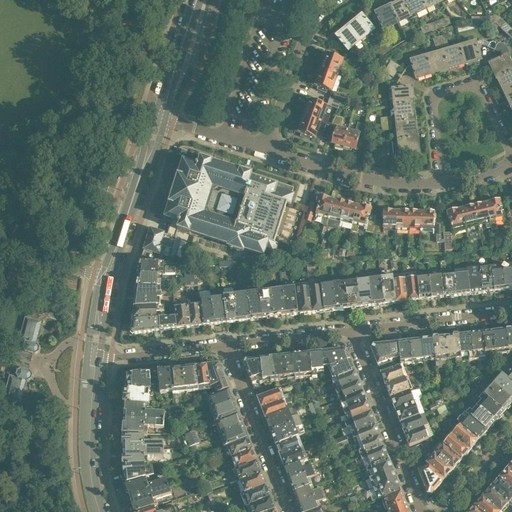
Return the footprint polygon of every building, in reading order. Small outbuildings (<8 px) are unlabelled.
[(399,23),(411,17),(403,0),(399,0),(400,2),(391,7),(399,23)] [(403,0),(411,17),(427,9),(422,0),(403,0)] [(422,0),(427,9),(442,2),(440,0),(422,0)] [(385,30),(399,23),(391,7),(391,6),(376,13),(378,17),(378,18),(382,26),(385,30)] [(353,21),(348,25),(361,41),(374,31),(371,27),(371,26),(365,20),(362,16),(354,22),(353,21)] [(496,24),(500,28),(504,24),(498,18),(496,24)] [(448,20),(437,23),(439,28),(450,25),(448,20)] [(506,34),(510,30),(504,24),(500,28),(506,34)] [(348,51),(361,41),(348,25),(344,28),(344,30),(336,36),(339,40),(345,48),(345,47),(348,51)] [(436,48),(442,47),(439,38),(434,40),(436,48)] [(475,43),(460,48),(465,65),(465,66),(481,61),(479,56),(480,56),(477,48),(476,43),(475,43)] [(511,71),(511,67),(506,56),(506,55),(508,50),(505,45),(500,43),(497,44),(497,45),(495,46),(496,47),(494,51),(499,53),(501,58),(494,62),(489,65),(497,79),(511,71)] [(389,44),(382,49),(385,54),(392,49),(389,44)] [(465,65),(460,48),(443,52),(449,72),(458,69),(458,67),(465,65)] [(379,58),(385,54),(382,49),(376,54),(379,58)] [(449,72),(443,52),(427,57),(432,74),(439,72),(440,74),(449,72)] [(321,61),(318,70),(337,76),(343,60),(338,59),(339,56),(332,53),(331,56),(327,54),(324,62),(321,61)] [(372,63),(379,58),(376,54),(369,59),(372,63)] [(432,74),(427,57),(412,61),(413,66),(412,66),(415,75),(416,74),(417,79),(432,75),(432,74)] [(388,68),(396,72),(399,67),(391,63),(388,68)] [(393,77),(396,72),(388,68),(385,72),(393,77)] [(332,92),(337,76),(318,70),(315,78),(318,79),(315,87),(320,88),(319,91),(326,94),(327,91),(332,92)] [(511,90),(511,71),(497,79),(500,85),(499,86),(503,95),(511,90)] [(394,107),(413,105),(411,89),(407,89),(397,90),(393,91),(394,107)] [(509,103),(511,108),(511,90),(503,95),(507,103),(509,103)] [(340,103),(340,104),(344,105),(346,99),(331,94),(330,100),(340,103)] [(304,108),(301,116),(321,123),(326,107),(322,105),(323,102),(316,99),(314,102),(310,101),(307,109),(304,108)] [(338,110),(340,104),(340,103),(330,100),(327,106),(338,110)] [(413,105),(394,107),(396,124),(416,121),(415,112),(413,112),(412,105),(413,105)] [(315,139),(321,123),(301,116),(298,124),(301,125),(298,133),(303,135),(302,137),(309,140),(310,137),(315,139)] [(334,147),(343,150),(348,130),(341,128),(343,119),(335,117),(332,126),(336,127),(334,134),(332,134),(330,139),(331,139),(330,144),(335,145),(334,147)] [(396,124),(398,140),(416,138),(415,131),(417,131),(416,121),(396,124)] [(355,132),(348,130),(343,150),(351,152),(351,150),(357,151),(358,147),(360,142),(358,141),(360,134),(362,125),(357,124),(355,132)] [(326,125),(321,138),(327,140),(332,127),(326,125)] [(416,138),(398,140),(391,141),(393,157),(405,156),(405,157),(414,156),(414,155),(419,155),(417,138),(416,138)] [(374,142),(363,143),(364,151),(375,150),(374,142)] [(177,174),(168,205),(170,205),(166,219),(172,221),(167,235),(175,238),(177,231),(189,235),(190,233),(229,245),(228,247),(243,251),(243,249),(263,255),(265,251),(275,254),(278,244),(275,243),(287,203),(290,204),(293,195),(292,194),(294,189),(252,176),(252,174),(239,170),(239,172),(212,163),(212,162),(200,158),(197,165),(196,165),(195,166),(183,162),(179,175),(177,174)] [(100,188),(107,190),(111,178),(101,175),(97,190),(99,190),(100,188)] [(316,215),(328,218),(332,200),(318,197),(317,204),(319,204),(316,215)] [(332,200),(328,218),(327,225),(339,227),(345,203),(332,200)] [(485,204),(489,222),(501,219),(499,208),(501,208),(500,201),(485,204)] [(351,230),(353,223),(357,206),(345,203),(339,227),(351,230)] [(310,204),(306,216),(312,218),(316,205),(310,204)] [(477,224),(489,222),(485,204),(473,207),(477,224)] [(359,225),(365,226),(364,230),(366,230),(365,232),(373,234),(374,232),(375,221),(376,217),(370,216),(371,209),(357,206),(353,223),(351,230),(351,232),(357,233),(359,225)] [(465,227),(477,224),(473,207),(461,210),(465,227)] [(453,230),(465,227),(461,210),(447,213),(448,220),(450,220),(453,230)] [(396,230),(397,211),(384,211),(384,212),(382,214),(382,217),(384,219),(383,229),(396,230)] [(409,212),(397,211),(396,230),(409,230),(409,212)] [(409,212),(409,230),(421,230),(422,212),(409,212)] [(434,213),(422,212),(421,230),(434,231),(434,220),(436,218),(436,215),(434,214),(434,213)] [(150,230),(144,250),(141,261),(150,261),(151,260),(153,254),(159,256),(162,246),(172,250),(176,238),(175,238),(167,235),(150,230)] [(451,233),(444,233),(443,233),(445,252),(453,251),(451,233)] [(471,257),(480,256),(479,250),(477,250),(477,246),(470,247),(471,257)] [(338,257),(345,259),(347,249),(340,247),(338,257)] [(17,256),(38,262),(38,260),(36,259),(38,254),(19,249),(17,256)] [(141,263),(139,275),(163,275),(165,275),(175,275),(176,269),(170,269),(170,264),(164,264),(159,263),(141,263)] [(505,291),(511,290),(511,267),(507,268),(506,266),(502,267),(502,269),(505,291)] [(483,294),(494,292),(491,268),(480,270),(483,294)] [(496,268),(491,268),(494,292),(505,291),(502,269),(496,270),(496,268)] [(470,295),(483,294),(480,270),(467,271),(467,273),(468,272),(470,295)] [(441,272),(429,273),(432,300),(444,298),(442,277),(441,272)] [(467,273),(454,274),(457,297),(470,295),(468,272),(467,273)] [(419,301),(416,275),(416,273),(404,275),(407,303),(419,301)] [(416,275),(419,301),(432,300),(429,273),(416,275)] [(197,274),(184,274),(184,287),(198,287),(197,274)] [(445,298),(457,297),(454,274),(443,275),(445,298)] [(137,287),(137,288),(162,287),(178,287),(178,281),(163,281),(163,275),(139,275),(137,287)] [(393,279),(393,281),(395,304),(407,303),(404,275),(392,276),(393,278),(393,279)] [(395,304),(393,281),(393,279),(393,278),(381,279),(384,305),(395,304)] [(372,307),(384,305),(381,279),(369,280),(372,307)] [(361,308),(372,307),(369,280),(357,282),(361,308)] [(311,314),(308,289),(307,282),(296,284),(299,315),(311,314)] [(348,309),(361,308),(357,282),(345,283),(348,309)] [(283,290),(282,290),(285,317),(298,315),(295,288),(294,283),(284,284),(285,286),(283,287),(283,290)] [(337,311),(348,309),(345,283),(334,285),(337,311)] [(324,312),(337,311),(334,285),(321,286),(324,312)] [(311,314),(324,312),(321,286),(321,288),(308,289),(311,314)] [(137,288),(136,298),(162,297),(162,294),(162,287),(137,288)] [(224,289),(223,295),(223,297),(223,298),(226,324),(237,323),(233,295),(235,295),(234,293),(232,289),(224,289)] [(282,290),(269,291),(272,318),(285,317),(282,290)] [(269,291),(257,293),(260,320),(272,318),(269,291)] [(210,292),(199,293),(200,301),(200,302),(200,307),(203,326),(214,325),(211,300),(210,292)] [(257,293),(245,294),(248,321),(250,321),(260,320),(257,293)] [(235,295),(233,295),(237,323),(248,321),(245,294),(235,295)] [(136,298),(134,308),(160,307),(160,306),(160,300),(162,300),(162,297),(136,298)] [(223,298),(211,300),(214,325),(226,324),(223,298)] [(180,302),(173,303),(174,307),(175,315),(175,319),(176,319),(177,329),(191,328),(189,308),(181,309),(180,302)] [(133,313),(132,321),(157,319),(157,313),(164,313),(164,306),(160,306),(160,307),(134,308),(133,313)] [(200,307),(189,308),(191,328),(203,326),(200,307)] [(42,322),(37,321),(26,318),(25,318),(19,340),(24,342),(23,344),(24,345),(23,348),(23,349),(25,351),(25,352),(26,352),(30,353),(32,354),(34,354),(34,355),(35,355),(35,354),(38,352),(38,353),(39,352),(39,349),(40,349),(40,348),(39,348),(38,345),(37,344),(36,344),(42,322)] [(131,332),(130,332),(134,336),(135,334),(159,331),(160,331),(158,319),(157,319),(132,321),(132,322),(131,332)] [(165,319),(158,319),(160,331),(177,329),(176,319),(175,319),(165,319)] [(508,350),(509,350),(506,331),(495,332),(498,352),(509,351),(508,350)] [(485,354),(498,352),(495,332),(483,334),(485,354)] [(485,354),(483,334),(470,335),(474,362),(478,361),(477,354),(484,353),(485,354)] [(468,362),(474,362),(470,335),(459,337),(461,356),(468,355),(468,362)] [(460,356),(461,356),(459,337),(445,338),(447,358),(448,358),(455,357),(456,365),(462,365),(460,356)] [(445,338),(432,340),(435,362),(436,368),(442,367),(442,366),(441,359),(447,358),(445,338)] [(430,362),(435,362),(432,340),(421,341),(423,361),(430,360),(430,362)] [(416,362),(423,361),(421,341),(409,343),(411,362),(411,364),(416,364),(416,362)] [(409,343),(397,344),(399,359),(399,358),(400,366),(405,365),(405,363),(411,362),(409,343)] [(378,366),(399,359),(397,344),(374,347),(373,346),(371,350),(378,366)] [(343,350),(321,353),(323,364),(326,364),(328,370),(350,361),(347,352),(343,350)] [(323,371),(323,364),(321,353),(309,354),(312,375),(312,379),(317,378),(316,372),(323,371)] [(309,354),(297,356),(300,379),(304,379),(304,376),(312,375),(309,354)] [(295,380),(300,379),(297,356),(284,357),(287,378),(294,377),(295,380)] [(280,379),(287,378),(284,357),(272,359),(275,382),(280,382),(280,379)] [(270,383),(275,382),(272,359),(260,360),(263,381),(270,380),(270,383)] [(263,383),(263,381),(260,360),(245,362),(244,364),(252,385),(254,390),(260,388),(259,385),(263,383)] [(354,372),(350,361),(328,370),(333,381),(331,381),(331,382),(354,372)] [(511,384),(511,363),(510,364),(499,367),(495,370),(500,374),(511,384)] [(217,391),(218,394),(228,390),(218,365),(209,366),(211,388),(215,386),(216,388),(211,390),(211,392),(214,391),(215,392),(217,391)] [(210,388),(211,388),(209,366),(196,368),(199,391),(210,389),(210,388)] [(385,387),(405,379),(409,377),(406,368),(400,366),(380,374),(385,387)] [(199,391),(196,368),(183,369),(186,393),(199,391)] [(4,399),(20,404),(26,381),(27,381),(27,382),(28,382),(28,381),(31,380),(32,379),(31,379),(32,376),(33,376),(33,375),(32,375),(30,372),(31,372),(30,371),(27,371),(21,369),(20,369),(17,371),(17,370),(16,371),(17,372),(16,375),(15,375),(16,376),(18,378),(10,376),(4,399)] [(172,394),(186,393),(183,369),(169,371),(172,392),(172,394)] [(166,393),(172,392),(169,371),(157,372),(160,395),(167,394),(166,393)] [(354,372),(331,382),(333,385),(338,383),(340,389),(340,390),(358,383),(354,372)] [(151,391),(150,382),(149,373),(127,375),(127,377),(126,378),(126,382),(128,383),(128,384),(125,384),(126,389),(145,391),(151,391)] [(494,384),(493,386),(511,402),(511,384),(500,374),(493,382),(494,384)] [(405,379),(385,387),(390,399),(409,391),(408,386),(411,385),(409,378),(405,379)] [(362,392),(358,383),(340,390),(340,389),(335,391),(337,396),(342,394),(344,399),(362,392)] [(504,412),(511,403),(511,402),(493,386),(492,387),(490,386),(482,394),(504,412)] [(145,398),(145,391),(126,389),(125,389),(125,390),(123,392),(122,395),(124,397),(124,403),(150,406),(150,398),(145,398)] [(281,389),(257,398),(261,410),(290,398),(288,395),(283,396),(281,389)] [(228,390),(218,394),(205,399),(210,413),(233,404),(228,390)] [(390,399),(395,411),(414,404),(409,391),(390,399)] [(366,402),(362,392),(344,399),(339,401),(341,406),(346,404),(348,409),(366,402)] [(495,422),(504,412),(482,394),(478,399),(483,403),(479,407),(495,422)] [(265,420),(289,411),(293,409),(290,403),(291,403),(290,398),(261,410),(265,420)] [(366,402),(348,409),(348,410),(343,412),(347,422),(370,413),(366,402)] [(149,413),(150,406),(124,403),(123,411),(125,413),(124,419),(164,422),(165,413),(149,413)] [(317,415),(312,403),(308,405),(312,417),(317,415)] [(238,415),(233,404),(210,413),(214,424),(238,415)] [(419,415),(414,404),(395,411),(399,423),(419,415)] [(486,432),(495,422),(479,407),(474,413),(469,409),(465,414),(467,415),(486,432)] [(293,409),(289,411),(265,420),(270,433),(300,422),(298,417),(295,408),(293,409)] [(375,425),(370,413),(347,422),(344,423),(346,429),(349,428),(351,435),(357,433),(356,433),(375,425)] [(238,415),(214,424),(219,436),(242,427),(238,415)] [(399,423),(404,435),(424,428),(419,415),(399,423)] [(479,441),(486,432),(467,415),(463,420),(460,417),(456,422),(460,425),(479,441)] [(164,429),(164,422),(124,419),(124,427),(122,428),(122,433),(123,434),(123,435),(144,435),(147,435),(148,428),(164,429)] [(298,437),(299,437),(301,436),(305,435),(302,427),(300,422),(270,433),(275,446),(298,437)] [(440,425),(435,422),(430,429),(436,433),(440,425)] [(383,446),(375,425),(356,433),(357,433),(351,435),(353,439),(358,437),(360,442),(351,446),(355,457),(383,446)] [(471,451),(479,441),(460,425),(452,434),(471,451)] [(247,439),(242,427),(219,436),(223,448),(247,439)] [(428,439),(424,428),(404,435),(409,447),(423,441),(428,439)] [(195,431),(190,433),(185,435),(189,447),(200,443),(195,431)] [(461,461),(471,451),(452,434),(443,445),(443,444),(442,444),(461,461)] [(147,443),(147,437),(123,437),(123,438),(121,440),(122,444),(123,446),(124,446),(124,451),(164,450),(164,443),(147,443)] [(280,458),(303,449),(299,437),(298,437),(275,446),(280,458)] [(346,437),(336,440),(328,444),(331,453),(349,446),(346,437)] [(251,451),(247,439),(223,448),(227,458),(230,456),(231,458),(251,451)] [(453,470),(461,461),(442,444),(434,454),(453,470)] [(367,460),(369,465),(387,458),(383,446),(355,457),(356,459),(360,458),(362,462),(367,460)] [(410,449),(414,459),(421,457),(415,447),(410,449)] [(306,448),(303,449),(280,458),(284,470),(305,462),(307,461),(304,453),(307,452),(306,448)] [(124,465),(124,466),(148,465),(147,459),(164,458),(164,450),(124,451),(124,457),(123,457),(123,458),(122,460),(122,464),(124,465)] [(234,466),(235,470),(256,462),(251,451),(231,458),(232,461),(229,462),(231,467),(234,466)] [(425,464),(429,467),(444,480),(453,470),(434,454),(425,464)] [(392,470),(387,458),(369,465),(370,467),(365,469),(367,473),(372,471),(374,477),(392,470)] [(261,475),(256,462),(235,470),(225,474),(230,484),(236,482),(237,483),(261,475)] [(289,481),(315,471),(313,465),(305,468),(303,463),(305,462),(284,470),(289,481)] [(148,471),(148,465),(124,466),(124,467),(122,468),(123,473),(124,475),(125,475),(125,484),(146,478),(153,476),(153,471),(148,471)] [(431,495),(444,480),(429,467),(418,471),(427,495),(431,495)] [(373,489),(396,480),(392,470),(374,477),(369,479),(373,489)] [(511,474),(507,470),(499,479),(511,490),(511,474)] [(317,476),(315,471),(289,481),(293,492),(308,486),(312,485),(310,479),(317,476)] [(237,483),(241,495),(265,486),(261,475),(237,483)] [(190,489),(197,487),(202,485),(200,479),(200,478),(194,480),(188,482),(190,489)] [(131,500),(168,488),(166,480),(150,485),(148,479),(146,480),(126,486),(126,487),(125,489),(126,493),(128,494),(129,494),(131,500)] [(511,490),(499,479),(491,488),(509,504),(511,507),(511,490)] [(373,489),(374,494),(376,499),(382,497),(383,499),(400,492),(396,480),(373,489)] [(203,485),(205,490),(206,495),(207,494),(207,495),(213,493),(208,481),(202,483),(203,485)] [(270,498),(265,486),(241,495),(245,508),(270,498)] [(293,492),(298,504),(324,494),(322,489),(314,492),(312,486),(309,487),(308,486),(293,492)] [(171,495),(168,488),(131,500),(133,505),(132,506),(133,506),(131,508),(132,511),(141,511),(158,506),(156,500),(171,495)] [(491,488),(482,498),(498,511),(502,511),(509,504),(491,488)] [(405,504),(400,492),(383,499),(387,511),(405,504)] [(326,500),(324,494),(298,504),(300,511),(313,511),(322,508),(321,509),(319,503),(326,500)] [(271,511),(274,511),(270,498),(245,508),(246,508),(247,511),(271,511)] [(474,507),(479,511),(498,511),(482,498),(474,507)] [(210,503),(205,505),(207,510),(208,510),(208,511),(213,511),(212,508),(210,503)]
